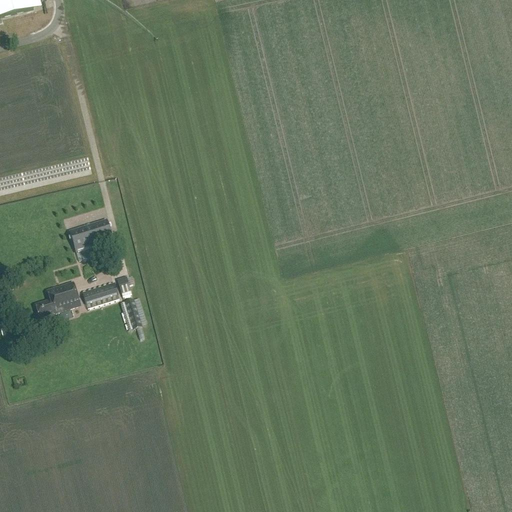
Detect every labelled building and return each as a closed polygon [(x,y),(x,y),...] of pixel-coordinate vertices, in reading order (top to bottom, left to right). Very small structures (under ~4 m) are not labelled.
[(0,0),(0,19),(34,11),(31,0),(0,0)] [(109,221),(71,233),(72,238),(78,256),(101,249),(116,244),(110,226),(109,221)] [(123,296),(132,293),(128,279),(118,282),(123,296)] [(56,321),(54,315),(79,308),(72,285),(47,292),(50,302),(35,307),(39,319),(45,317),(45,318),(47,323),(50,325),(54,324),(56,321)] [(87,308),(120,297),(117,285),(83,295),(87,308)] [(134,331),(143,329),(135,302),(126,305),(134,331)]
